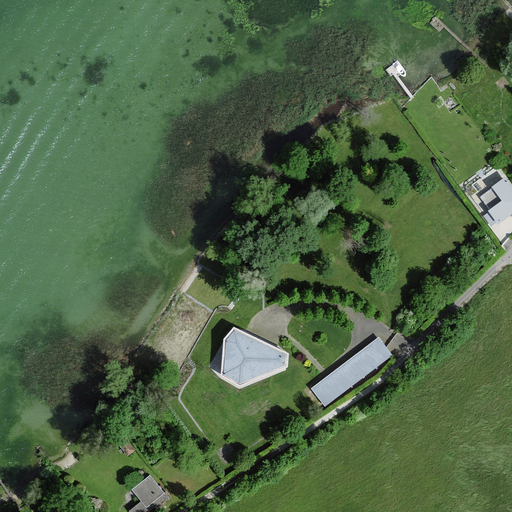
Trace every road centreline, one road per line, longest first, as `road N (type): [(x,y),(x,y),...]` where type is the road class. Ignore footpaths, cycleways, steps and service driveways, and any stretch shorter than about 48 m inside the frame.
road 1 (track): [(393,370),(188,511)]
road 2 (residential): [(511,252),(393,370)]
